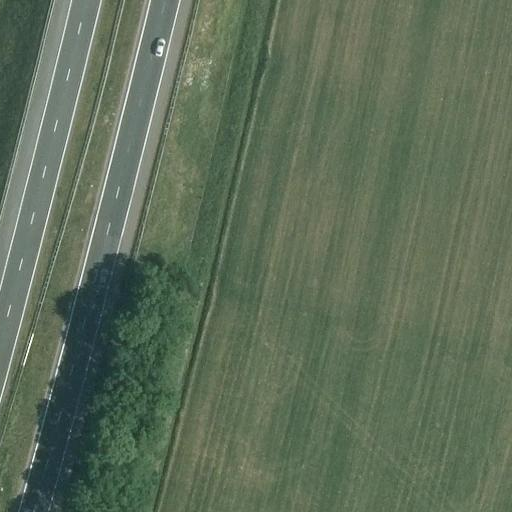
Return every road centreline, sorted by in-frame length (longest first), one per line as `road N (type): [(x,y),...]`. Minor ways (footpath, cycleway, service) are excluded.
road 1 (motorway): [(31,511),(167,0)]
road 2 (motorway): [(85,0),(0,341)]
